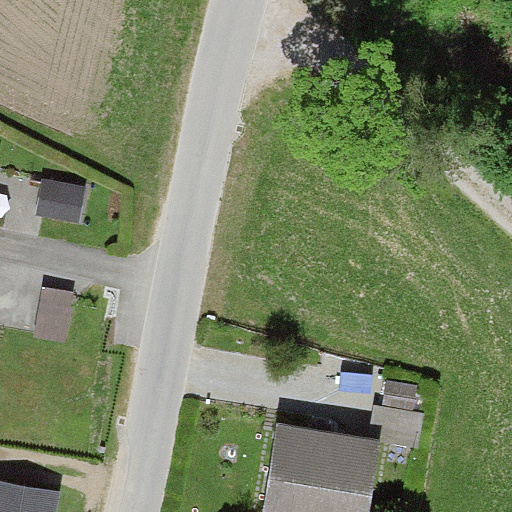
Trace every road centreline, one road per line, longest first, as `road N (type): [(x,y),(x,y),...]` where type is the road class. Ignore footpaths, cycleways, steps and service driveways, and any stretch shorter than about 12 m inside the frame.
road 1 (unclassified): [(130,511),(239,0)]
road 2 (track): [(234,17),(312,43),(511,220)]
